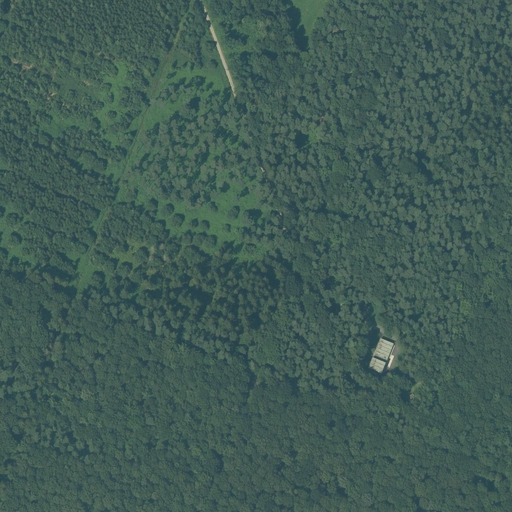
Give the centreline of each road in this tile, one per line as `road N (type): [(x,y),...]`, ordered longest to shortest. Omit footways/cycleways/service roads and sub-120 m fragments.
road 1 (track): [(0,267),(511,482)]
road 2 (track): [(192,0),(0,511)]
road 3 (track): [(373,318),(302,268),(203,0)]
road 4 (track): [(302,268),(204,511)]
